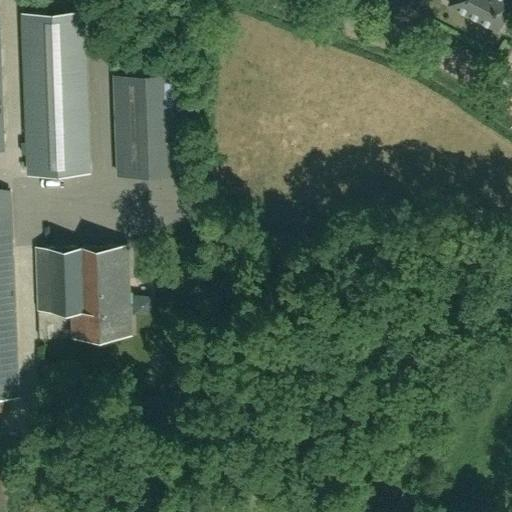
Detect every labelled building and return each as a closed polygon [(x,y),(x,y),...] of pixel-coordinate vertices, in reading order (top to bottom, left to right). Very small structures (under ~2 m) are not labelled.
[(511,0),(450,0),(450,1),(500,28),(511,3),(511,0)] [(83,9),(23,11),(30,172),(90,169),(83,9)] [(113,72),(117,174),(197,171),(193,69),(113,72)] [(11,200),(0,200),(0,397),(19,396),(16,325),(11,200)] [(132,332),(128,243),(37,246),(39,308),(72,308),(73,334),(132,332)] [(206,511),(190,469),(167,479),(180,511),(206,511)] [(294,511),(386,511),(374,475),(291,504),(294,511)]
